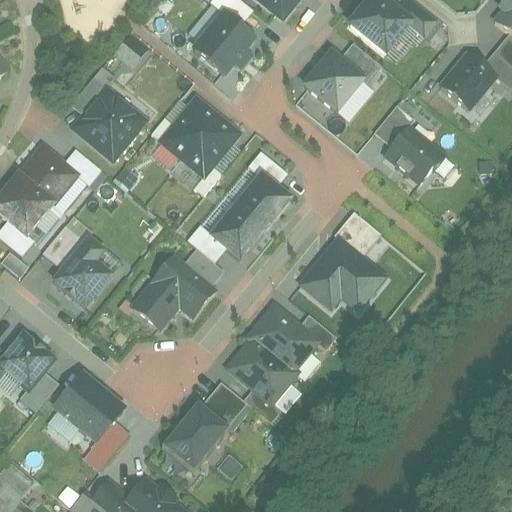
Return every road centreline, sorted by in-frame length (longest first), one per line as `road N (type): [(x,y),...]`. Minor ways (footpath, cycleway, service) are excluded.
road 1 (residential): [(339,0),(273,80),(278,126),(331,165),(332,202),(175,383),(121,385),(0,281)]
road 2 (residential): [(0,144),(24,95),(33,0)]
